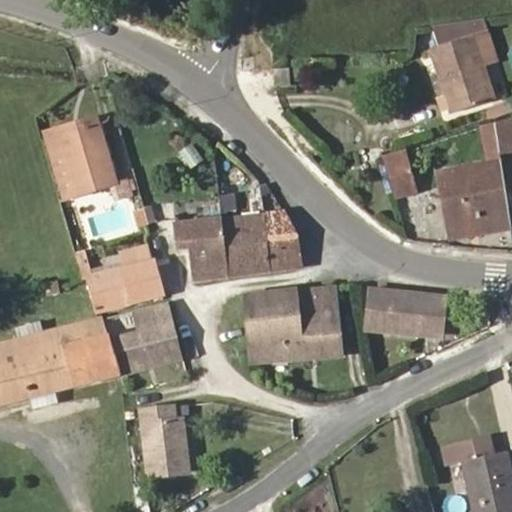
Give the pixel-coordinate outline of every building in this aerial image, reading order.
[(481,64),(472,35),(488,30),(484,19),(432,26),(438,46),(431,48),(452,113),(493,100),(481,64)] [(497,59),(488,30),(472,35),(481,64),(497,59)] [(290,86),(289,68),(274,69),(275,87),(290,86)] [(511,111),(511,104),(488,112),(490,118),(511,111)] [(511,117),(495,122),(499,153),(511,150),(511,117)] [(98,123),(96,119),(73,125),(75,130),(98,123)] [(499,153),(495,122),(481,126),(487,157),(500,155),(499,153)] [(115,184),(98,123),(75,130),(73,125),(50,132),(69,197),(115,184)] [(69,197),(50,132),(45,134),(64,198),(69,197)] [(183,153),(192,170),(207,162),(197,145),(183,153)] [(414,191),(403,152),(383,158),(394,196),(414,191)] [(510,220),(501,160),(441,172),(451,231),(510,220)] [(131,195),(126,181),(112,185),(116,200),(131,195)] [(156,222),(152,205),(144,208),(149,224),(156,222)] [(149,224),(144,208),(133,211),(138,228),(146,226),(149,225),(149,224)] [(264,216),(264,213),(221,218),(228,277),(271,272),(264,216)] [(264,216),(271,272),(301,268),(296,237),(283,213),(264,216)] [(228,277),(221,218),(176,223),(177,243),(190,242),(194,281),(228,277)] [(452,238),(511,228),(510,220),(451,231),(452,238)] [(149,262),(145,245),(118,252),(123,269),(149,262)] [(90,277),(84,253),(77,255),(83,279),(86,278),(90,277)] [(163,295),(154,261),(149,262),(123,269),(90,277),(86,278),(95,313),(163,295)] [(343,355),(336,287),(246,295),(252,362),(343,355)] [(442,335),(446,295),(370,289),(367,329),(442,335)] [(184,359),(169,302),(131,312),(136,331),(110,337),(121,375),(184,359)] [(0,404),(121,375),(110,337),(105,319),(95,321),(39,335),(18,340),(0,344),(0,404)] [(39,335),(37,325),(16,330),(18,340),(39,335)] [(189,472),(183,419),(176,420),(174,407),(140,411),(148,477),(189,472)] [(511,511),(511,478),(506,451),(493,454),(489,437),(443,448),(446,464),(453,462),(463,460),(470,488),(474,511),(511,511)] [(470,488),(463,460),(453,462),(460,491),(470,488)] [(149,511),(146,487),(134,488),(137,511),(149,511)]
